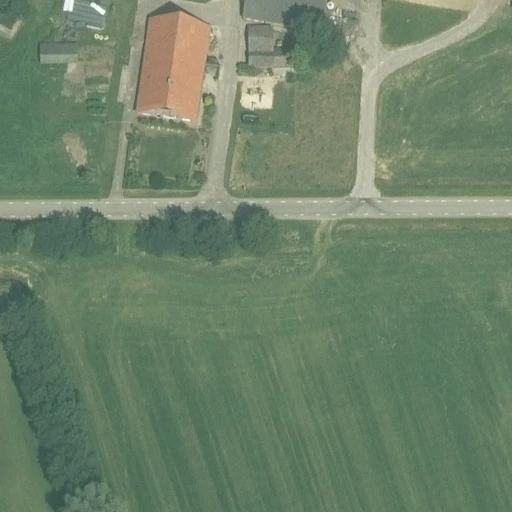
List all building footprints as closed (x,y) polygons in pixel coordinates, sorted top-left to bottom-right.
[(326,0),(245,0),(242,21),(321,34),(326,0)] [(0,30),(10,36),(22,15),(7,9),(0,21),(0,30)] [(196,124),(209,32),(150,23),(136,115),(196,124)] [(130,64),(133,32),(87,28),(84,59),(130,64)] [(250,31),(250,55),(249,71),(274,71),(274,55),(268,55),(269,31),(250,31)] [(76,46),(65,46),(40,46),(41,67),(66,67),(76,67),(76,46)]
